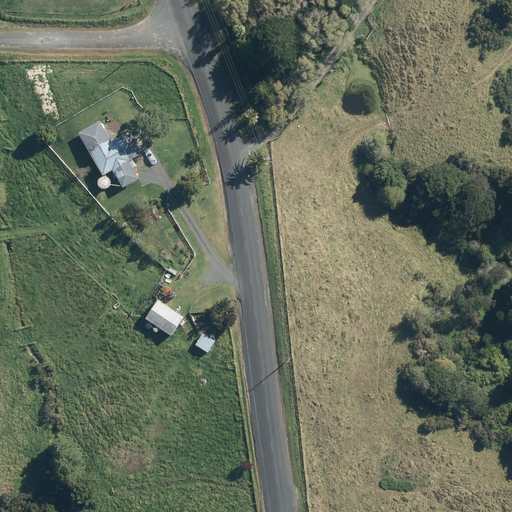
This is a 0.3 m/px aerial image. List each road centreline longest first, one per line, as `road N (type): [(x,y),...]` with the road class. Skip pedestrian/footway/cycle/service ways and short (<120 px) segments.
road 1 (unclassified): [(183,0),(223,111),(282,511)]
road 2 (track): [(196,35),(0,34)]
